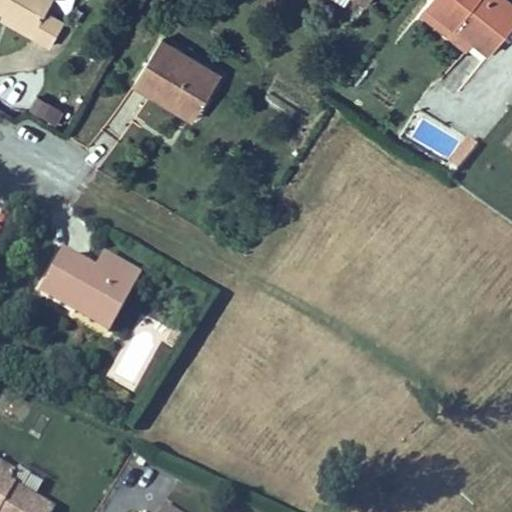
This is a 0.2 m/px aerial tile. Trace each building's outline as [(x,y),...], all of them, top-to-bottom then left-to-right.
[(0,0),(0,17),(1,18),(26,31),(23,36),(50,49),(62,26),(40,14),(47,0),(0,0)] [(424,11),(468,48),(477,37),(433,0),(424,11)] [(477,37),(495,52),(511,31),(511,11),(498,0),(433,0),(477,37)] [(511,0),(498,0),(511,11),(511,0)] [(0,19),(0,23),(23,36),(26,31),(1,18),(0,19)] [(154,39),(129,82),(189,118),(215,76),(154,39)] [(37,93),(30,108),(58,120),(64,104),(37,93)] [(55,259),(31,302),(69,323),(76,311),(111,330),(134,288),(107,274),(102,285),(89,278),(55,259)] [(107,274),(134,288),(137,281),(99,260),(89,278),(102,285),(107,274)] [(104,342),(111,330),(76,311),(69,323),(104,342)] [(168,338),(161,351),(170,356),(177,342),(168,338)] [(0,479),(0,511),(30,511),(0,494),(0,492),(5,483),(0,479)]
